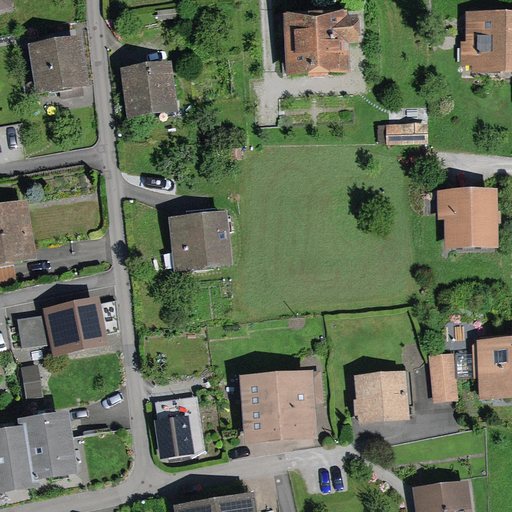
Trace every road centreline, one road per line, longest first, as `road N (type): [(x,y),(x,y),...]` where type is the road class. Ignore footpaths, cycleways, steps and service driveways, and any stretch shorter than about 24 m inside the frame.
road 1 (residential): [(142,490),(91,0)]
road 2 (residential): [(142,490),(294,464)]
